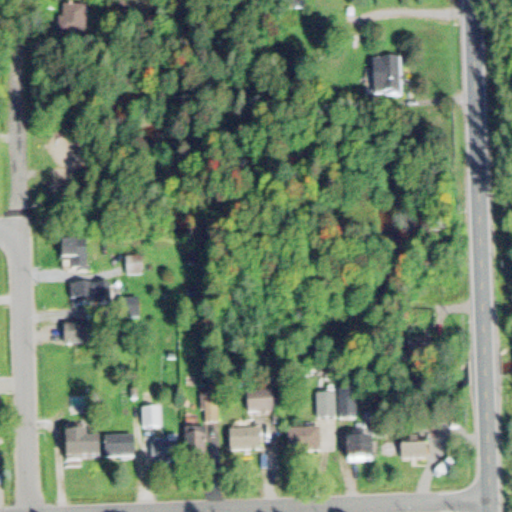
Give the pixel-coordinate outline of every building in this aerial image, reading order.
[(66,38),(88,38),(88,8),(66,8),(66,38)] [(381,97),(407,97),(407,62),(381,62),(381,97)] [(91,241),(70,237),(66,256),(88,260),(91,241)] [(146,259),(134,259),(134,270),(146,270),(146,259)] [(117,284),(79,284),(79,303),(117,303),(117,284)] [(127,317),(145,317),(145,300),(127,300),(127,317)] [(73,343),(97,344),(97,325),(73,325),(73,343)] [(437,344),(415,344),(415,356),(437,356),(437,344)] [(340,396),(323,396),(323,422),(341,422),(340,396)] [(150,411),(152,429),(166,427),(164,409),(150,411)] [(191,431),(191,461),(210,461),(210,431),(191,431)] [(324,432),(297,433),(298,453),(325,452),(324,432)] [(264,433),(234,433),(234,455),(264,455),(264,433)] [(90,436),(71,436),(71,464),(104,464),(104,442),(90,442),(90,436)] [(406,438),(406,458),(430,458),(430,438),(406,438)] [(112,460),(139,460),(139,439),(112,439),(112,460)] [(179,444),(159,445),(160,462),(180,461),(179,444)] [(352,465),(376,465),(376,444),(352,444),(352,465)]
